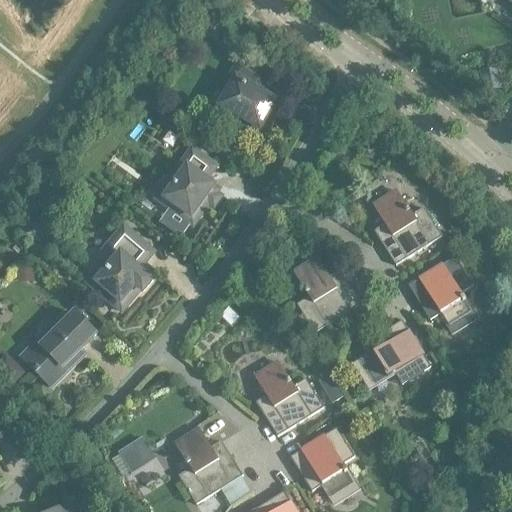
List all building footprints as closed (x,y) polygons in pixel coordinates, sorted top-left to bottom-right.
[(272,62),(268,68),(278,74),(282,68),(272,62)] [(221,107),(247,122),(244,127),(262,138),(271,122),(266,119),(275,103),(258,93),(267,78),(240,63),(223,91),(229,95),(221,107)] [(497,69),(478,72),(482,94),(501,91),(497,69)] [(164,202),(175,211),(171,216),(191,230),(208,207),(210,208),(216,201),(214,199),(217,194),(205,185),(216,171),(191,153),(167,186),(172,190),(164,202)] [(252,219),(253,187),(230,186),(229,219),(252,219)] [(374,233),(382,245),(384,244),(397,265),(395,266),(396,267),(442,238),(424,210),(412,217),(410,213),(408,209),(408,210),(397,192),(373,207),(385,226),(374,233)] [(459,219),(449,226),(457,238),(468,231),(459,219)] [(93,290),(122,315),(141,293),(143,295),(153,283),(151,281),(155,276),(138,262),(148,250),(124,230),(105,254),(111,259),(102,269),(107,274),(93,290)] [(315,335),(361,306),(361,305),(359,307),(346,285),(347,284),(340,272),(329,278),(317,259),(294,274),(304,292),(306,295),(307,295),(309,299),(297,307),(315,335)] [(419,281),(409,288),(409,289),(411,288),(425,309),(423,310),(430,322),(441,316),(453,335),(476,320),(466,303),(466,302),(464,299),(461,295),(473,288),(455,259),(443,266),(419,281)] [(35,269),(18,270),(18,282),(35,281),(35,269)] [(52,337),(47,333),(29,351),(36,359),(29,366),(52,389),(78,363),(73,359),(96,336),(74,315),(52,337)] [(409,333),(402,323),(401,323),(402,325),(381,338),(380,337),(367,344),(374,355),(355,367),(370,390),(387,380),(391,378),(391,377),(395,375),(402,387),(431,369),(424,357),(409,333)] [(330,340),(319,347),(326,357),(336,351),(330,340)] [(256,404),(264,416),(266,415),(279,436),(277,437),(278,439),(324,410),(306,381),(294,388),(291,384),(292,384),(290,381),(289,381),(279,364),(255,378),(267,397),(256,404)] [(322,380),(318,385),(330,404),(336,402),(342,399),(328,377),(322,380)] [(446,417),(444,423),(450,433),(464,425),(456,411),(446,417)] [(301,452),(291,459),(291,460),(293,459),(306,480),(304,481),(312,494),(323,487),(334,506),(358,491),(347,474),(348,474),(346,470),(345,470),(343,466),(355,459),(337,430),(325,438),(324,437),(301,452)] [(197,507),(243,478),(243,477),(241,478),(227,456),(229,455),(222,443),(211,450),(199,431),(175,445),(186,463),(188,466),(191,470),(179,478),(197,507)] [(141,438),(118,453),(130,473),(153,459),(141,438)] [(244,487),(221,497),(228,511),(240,511),(253,506),(244,487)] [(290,504),(284,494),(283,494),(284,496),(263,510),(261,508),(254,511),(295,511),(291,504),(290,504)]
